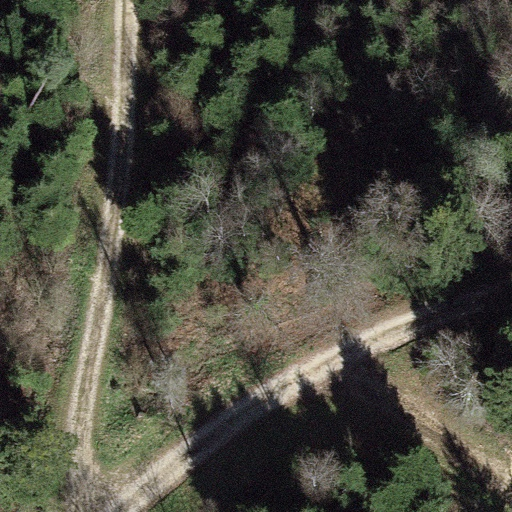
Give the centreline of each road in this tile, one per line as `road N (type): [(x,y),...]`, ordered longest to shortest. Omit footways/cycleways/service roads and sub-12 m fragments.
road 1 (track): [(125,0),(101,153),(97,368),(75,511)]
road 2 (track): [(511,309),(357,356),(125,511)]
road 3 (track): [(511,483),(357,356)]
